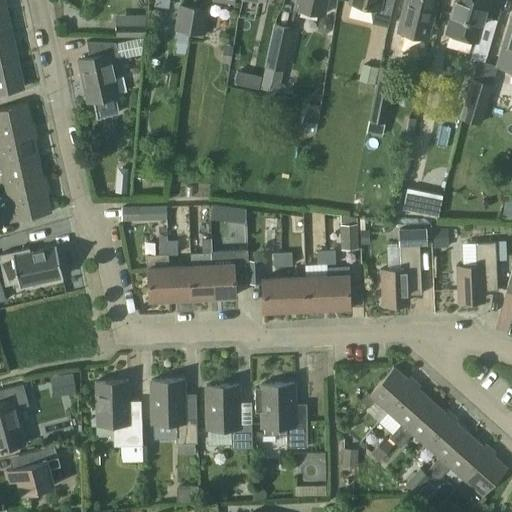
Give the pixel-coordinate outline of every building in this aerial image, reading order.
[(297,0),(296,9),(324,16),(327,0),(297,0)] [(372,24),(388,28),(394,0),(350,0),(349,3),(370,8),(372,22),(372,24)] [(405,0),(398,33),(426,40),(436,0),(405,0)] [(455,0),(446,33),(476,42),(488,0),(455,0)] [(0,5),(0,34),(10,32),(4,4),(0,5)] [(174,30),(190,32),(194,6),(178,4),(174,30)] [(190,32),(204,34),(208,9),(194,6),(190,32)] [(146,17),(138,17),(138,23),(116,23),(116,36),(146,37),(146,17)] [(511,17),(497,67),(511,71),(511,17)] [(265,67),(284,71),(293,26),(274,22),(265,67)] [(0,34),(0,64),(16,60),(10,32),(0,34)] [(93,102),(96,119),(119,114),(115,97),(118,96),(111,65),(119,63),(115,43),(86,42),(89,59),(77,61),(87,103),(93,102)] [(0,64),(0,94),(23,89),(16,60),(0,64)] [(369,120),(385,123),(396,67),(380,64),(374,95),(369,120)] [(460,117),(479,123),(491,83),(472,77),(460,117)] [(0,139),(32,133),(26,105),(0,110),(0,139)] [(399,143),(410,145),(416,119),(408,118),(407,125),(404,124),(399,143)] [(0,139),(0,167),(37,160),(32,133),(0,139)] [(0,167),(0,170),(5,195),(43,186),(37,160),(0,167)] [(116,192),(127,192),(129,168),(117,167),(116,192)] [(5,195),(11,222),(49,214),(43,186),(5,195)] [(420,191),(416,211),(438,215),(442,196),(420,191)] [(209,218),(244,220),(245,206),(209,204),(209,218)] [(167,205),(139,206),(140,221),(167,220),(167,205)] [(340,215),(341,250),(358,250),(357,217),(340,215)] [(192,298),(214,297),(212,251),(212,238),(201,239),(202,252),(190,253),(191,266),(192,298)] [(167,241),(168,254),(178,253),(177,240),(167,241)] [(146,268),(147,301),(170,300),(169,267),(168,267),(167,254),(168,254),(167,241),(158,241),(158,253),(145,254),(146,268)] [(486,292),(499,291),(497,242),(477,243),(478,266),(457,267),(459,303),(487,302),(486,292)] [(383,307),(411,306),(410,296),(423,296),(420,245),(402,246),(403,270),(381,271),(383,307)] [(29,248),(0,254),(0,259),(5,285),(18,282),(19,286),(63,276),(56,246),(30,252),(29,248)] [(233,250),(212,251),(214,297),(237,296),(237,285),(249,285),(250,285),(248,258),(248,248),(233,249),(233,250)] [(316,250),(317,264),(326,264),(326,250),(316,250)] [(335,250),(326,250),(326,264),(335,263),(335,250)] [(273,252),(274,265),(283,265),(283,252),(273,252)] [(293,252),(283,252),(283,265),(293,265),(293,252)] [(263,312),(285,311),(284,279),(261,280),(260,258),(248,258),(250,285),(261,285),(263,312)] [(170,300),(192,298),(191,266),(169,267),(170,300)] [(327,277),(329,309),(352,308),(350,276),(327,277)] [(306,278),(307,310),(329,309),(327,277),(306,278)] [(284,279),(285,311),(307,310),(306,278),(284,279)] [(389,412),(413,385),(394,368),(370,394),(367,391),(360,399),(369,407),(376,399),(389,412)] [(48,376),(51,394),(71,391),(68,373),(48,376)] [(176,425),(177,444),(197,443),(197,419),(186,419),(184,380),(151,381),(152,425),(176,425)] [(128,382),(96,383),(97,411),(92,411),(92,427),(113,427),(113,446),(142,445),(141,420),(129,420),(128,382)] [(263,388),(256,388),(257,413),(263,413),(264,430),(265,430),(265,434),(262,434),(262,441),(276,441),(276,434),(287,434),(287,447),(307,447),(307,423),(296,423),(294,384),(263,385),(263,388)] [(0,403),(0,451),(26,445),(17,410),(31,407),(25,385),(0,390),(0,393),(2,403),(0,403)] [(231,431),(232,449),(252,448),(251,423),(241,424),(240,385),(207,386),(208,431),(231,431)] [(432,402),(413,385),(389,412),(402,423),(395,431),(403,438),(410,430),(408,428),(432,402)] [(450,418),(432,402),(408,428),(410,430),(403,438),(395,431),(389,437),(401,447),(413,433),(427,445),(450,418)] [(445,461),(469,435),(450,418),(427,445),(439,456),(432,464),(440,471),(447,463),(445,461)] [(464,478),(487,451),(469,435),(445,461),(447,463),(440,471),(432,464),(427,470),(438,480),(450,466),(464,478)] [(17,481),(21,495),(53,486),(49,469),(60,466),(54,446),(19,456),(23,468),(6,472),(10,483),(17,481)] [(470,498),(480,506),(487,498),(483,495),(507,468),(487,451),(464,478),(477,490),(470,498)] [(176,486),(176,504),(198,503),(198,486),(176,486)]
